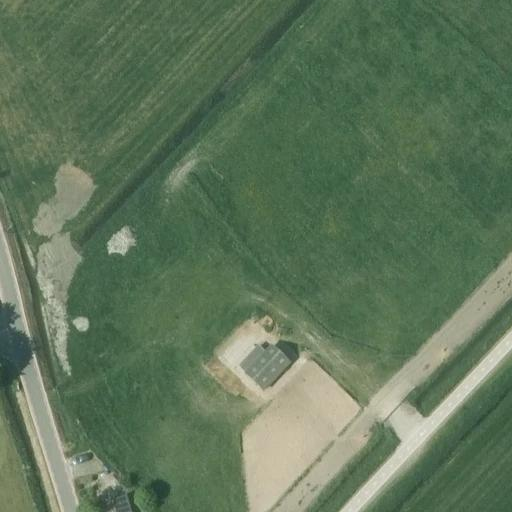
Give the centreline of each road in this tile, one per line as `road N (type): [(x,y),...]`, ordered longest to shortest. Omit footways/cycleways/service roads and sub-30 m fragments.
road 1 (tertiary): [(69,511),(0,253)]
road 2 (unclassified): [(511,339),(349,511)]
